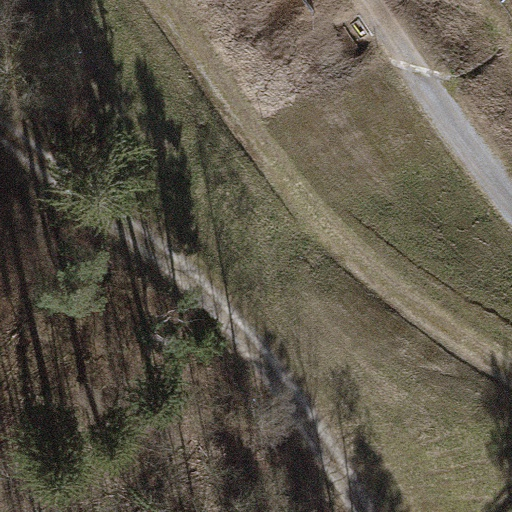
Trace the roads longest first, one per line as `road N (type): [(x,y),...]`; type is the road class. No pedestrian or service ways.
road 1 (track): [(376,511),(344,430),(223,305),(0,126)]
road 2 (track): [(511,371),(354,263),(271,175),(141,0)]
road 3 (track): [(360,0),(511,218)]
